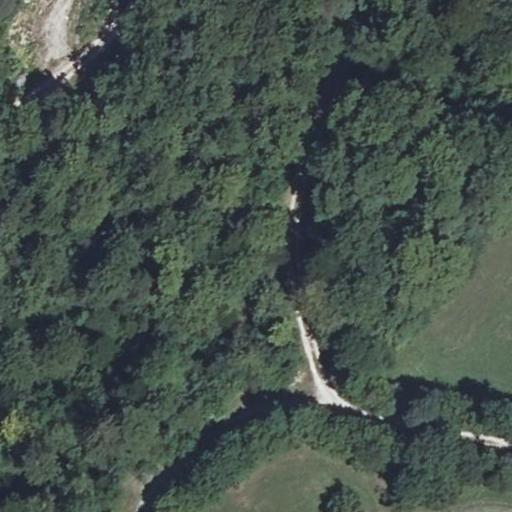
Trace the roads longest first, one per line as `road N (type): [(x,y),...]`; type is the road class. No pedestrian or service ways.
road 1 (track): [(371,0),(303,163),(296,200),(299,303),(322,381)]
road 2 (track): [(322,381),(233,418),(187,454),(146,511)]
road 3 (track): [(511,444),(385,422),(351,410),(322,381)]
road 4 (track): [(0,112),(149,0)]
